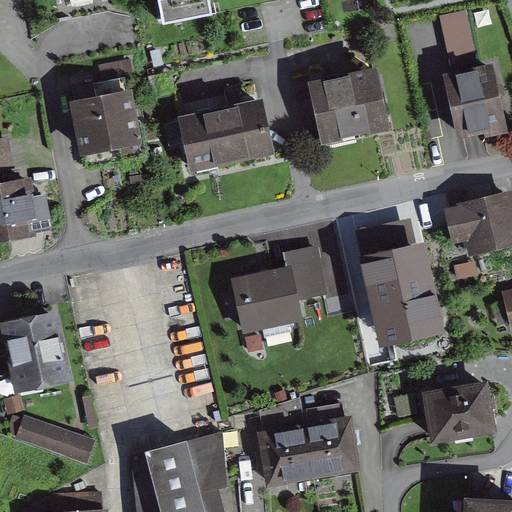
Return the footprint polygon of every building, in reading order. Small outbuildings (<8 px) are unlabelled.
[(160,0),(164,18),(207,9),(205,0),(160,0)] [(491,67),(448,77),(462,134),(487,128),(488,133),(506,129),(491,67)] [(371,72),(313,85),(326,138),(383,124),(371,72)] [(126,80),(74,90),(88,162),(139,152),(126,80)] [(259,104),(183,119),(193,165),(268,150),(259,104)] [(5,141),(0,142),(0,167),(10,165),(5,141)] [(26,182),(0,186),(0,237),(34,232),(26,182)] [(511,201),(510,194),(449,208),(456,239),(471,235),(474,250),(511,241),(511,201)] [(380,346),(445,332),(425,243),(361,257),(380,346)] [(288,271),(236,282),(246,327),(298,316),(288,271)] [(5,324),(18,387),(66,377),(53,315),(5,324)] [(484,384),(428,393),(434,438),(491,430),(484,384)] [(91,441),(26,419),(20,436),(85,458),(91,441)] [(357,467),(349,420),(305,427),(313,475),(357,467)] [(313,475),(305,427),(262,435),(270,482),(313,475)] [(220,434),(136,462),(141,511),(222,511),(217,488),(226,484),(220,434)] [(56,511),(100,511),(99,495),(56,497),(56,511)] [(511,511),(511,502),(468,500),(467,511),(511,511)]
